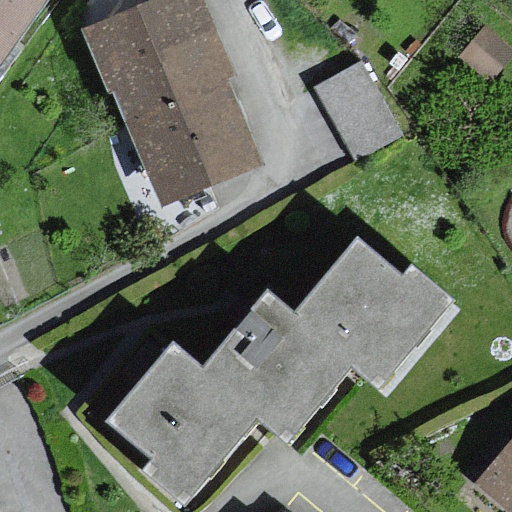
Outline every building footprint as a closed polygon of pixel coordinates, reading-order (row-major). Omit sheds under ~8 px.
[(0,0),(0,78),(56,0),(0,0)] [(188,0),(169,0),(81,39),(159,213),(263,168),(188,0)] [(395,138),(359,68),(307,95),(343,165),(395,138)] [(171,346),(109,420),(153,456),(144,468),(184,501),(259,410),(288,433),(354,355),(382,378),(448,299),(413,271),(404,282),(359,245),(298,318),(269,293),(244,323),(203,373),(171,346)] [(511,511),(511,442),(473,489),(501,511),(511,511)]
